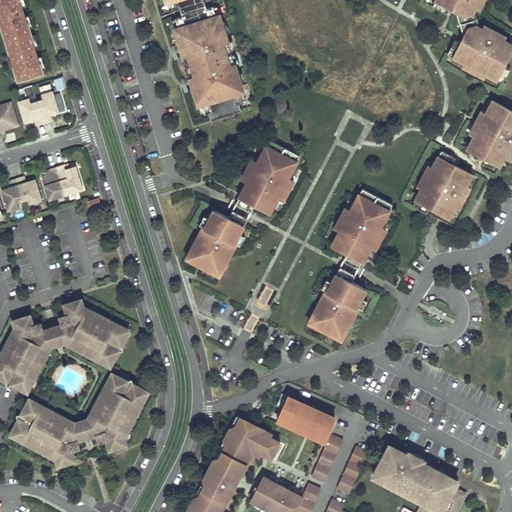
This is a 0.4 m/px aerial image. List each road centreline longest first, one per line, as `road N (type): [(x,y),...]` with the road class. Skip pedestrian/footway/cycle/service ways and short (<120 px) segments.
road 1 (residential): [(195,412),(191,355),(80,0)]
road 2 (residential): [(96,130),(170,390),(165,432),(125,511)]
road 3 (residential): [(195,412),(371,351),(404,321),(436,264),(495,245),(511,225)]
road 4 (residential): [(55,0),(96,130)]
